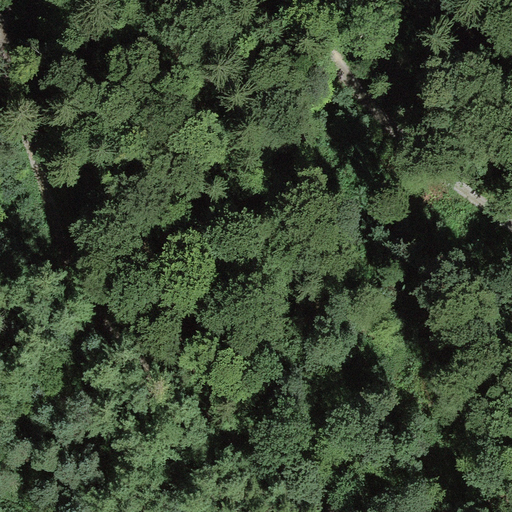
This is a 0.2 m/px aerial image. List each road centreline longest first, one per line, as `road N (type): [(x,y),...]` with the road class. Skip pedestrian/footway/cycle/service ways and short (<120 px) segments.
road 1 (track): [(321,511),(176,372),(133,351),(69,267),(0,93)]
road 2 (track): [(293,0),(410,143),(511,217)]
